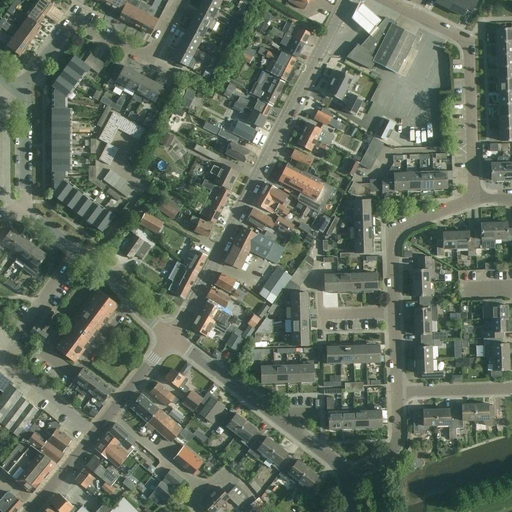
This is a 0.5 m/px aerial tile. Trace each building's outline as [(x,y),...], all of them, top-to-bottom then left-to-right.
[(53,5),(49,3),(45,0),(35,0),(32,5),(45,15),(53,5)] [(121,13),(126,3),(127,0),(113,0),(110,7),(121,13)] [(217,9),(222,0),(202,0),(202,1),(217,9)] [(303,10),(309,0),(287,0),(287,1),(303,10)] [(449,9),(453,0),(436,0),(435,2),(449,9)] [(476,1),(475,0),(462,0),(463,1),(461,0),(453,0),(449,9),(462,16),(465,10),(471,13),(476,1)] [(212,18),(217,9),(202,1),(197,10),(217,21),(212,18)] [(129,24),(137,8),(126,3),(121,13),(118,18),(129,24)] [(358,4),(350,19),(368,36),(380,21),(361,3),(358,4)] [(11,14),(16,8),(12,5),(7,12),(11,14)] [(38,24),(45,15),(32,5),(24,15),(28,17),(38,24)] [(139,29),(147,14),(137,8),(129,24),(139,29)] [(197,10),(192,20),(207,28),(212,30),(217,21),(197,10)] [(147,14),(139,29),(150,35),(158,20),(147,14)] [(265,14),(261,21),(267,25),(270,21),(268,20),(270,16),(265,14)] [(41,27),(38,24),(28,17),(21,26),(34,36),(41,27)] [(372,66),(374,62),(396,73),(415,35),(395,25),(396,23),(385,17),(360,46),(357,44),(348,54),(346,57),(371,69),(372,66)] [(202,38),(207,28),(192,20),(187,30),(202,38)] [(261,21),(257,30),(264,34),(269,25),(267,25),(261,21)] [(295,25),(291,23),(288,29),(286,34),(289,36),(304,43),(310,33),(295,25)] [(27,46),(34,36),(21,26),(13,36),(27,46)] [(496,29),(496,42),(511,41),(511,26),(511,28),(496,29)] [(273,27),(270,33),(283,39),(281,43),(284,45),(282,50),(297,58),(304,44),(304,43),(289,36),(286,34),(273,27)] [(197,47),(202,38),(187,30),(182,39),(197,47)] [(20,56),(27,46),(13,36),(6,46),(20,56)] [(192,57),(197,47),(182,39),(177,49),(192,57)] [(497,54),(511,53),(511,41),(496,42),(497,54)] [(278,57),(268,51),(258,46),(255,52),(270,59),(272,60),(276,62),(291,70),(296,59),(281,52),(278,57)] [(244,53),(240,59),(241,60),(249,64),(253,57),(255,52),(248,48),(247,47),(244,53)] [(187,67),(192,57),(177,49),(172,59),(187,67)] [(497,66),(511,65),(511,53),(497,54),(497,66)] [(96,57),(90,54),(84,63),(88,67),(96,57)] [(214,68),(216,63),(219,59),(212,55),(210,60),(211,60),(209,66),(214,68)] [(66,66),(82,78),(90,68),(93,70),(100,61),(96,57),(88,67),(84,63),(74,56),(66,66)] [(276,62),(272,60),(270,59),(267,66),(267,65),(264,70),(267,71),(285,81),(291,70),(276,62)] [(105,64),(100,61),(93,70),(98,74),(105,64)] [(497,79),(511,78),(511,65),(497,66),(497,79)] [(75,88),(82,78),(66,66),(59,76),(75,88)] [(122,69),(116,66),(110,78),(116,82),(114,86),(123,91),(126,87),(134,71),(124,66),(122,69)] [(211,73),(214,68),(209,66),(206,70),(205,70),(202,76),(208,79),(211,73)] [(135,92),(143,76),(134,71),(126,87),(135,92)] [(284,82),(266,73),(262,71),(256,82),(278,93),(278,94),(284,82)] [(351,93),(351,94),(350,96),(345,93),(352,79),(353,78),(338,71),(337,71),(338,71),(334,79),(333,78),(330,84),(331,84),(327,93),(326,93),(341,101),(341,100),(342,98),(348,101),(343,109),(343,110),(355,116),(355,115),(363,100),(363,99),(351,93)] [(67,98),(75,88),(59,76),(51,86),(54,88),(65,96),(67,98)] [(142,101),(153,81),(143,76),(135,92),(145,97),(142,101)] [(229,83),(244,91),(246,88),(241,86),(243,83),(232,77),(229,83)] [(371,87),(374,80),(368,77),(365,84),(371,87)] [(498,91),(511,90),(511,78),(497,79),(498,91)] [(153,105),(155,102),(163,87),(153,81),(142,101),(146,103),(147,102),(153,105)] [(278,93),(256,82),(255,81),(249,93),(258,97),(273,105),(278,93)] [(393,85),(382,111),(387,113),(389,107),(397,111),(397,110),(402,113),(403,111),(409,113),(419,89),(411,86),(411,87),(402,83),(400,88),(393,85)] [(230,84),(224,95),(230,98),(236,87),(230,84)] [(64,97),(65,96),(54,88),(52,90),(52,109),(64,109),(64,97)] [(498,104),(511,103),(511,90),(498,91),(498,104)] [(133,107),(138,100),(131,95),(126,102),(133,107)] [(241,104),(266,117),(272,106),(257,99),(254,105),(240,97),(237,102),(241,104)] [(183,98),(180,104),(188,108),(191,102),(183,98)] [(234,104),(232,108),(238,111),(248,116),(246,121),(261,128),(266,117),(241,104),(237,102),(235,101),(234,104)] [(499,116),(511,115),(511,103),(498,104),(499,116)] [(323,106),(319,112),(331,118),(332,118),(334,113),(323,106)] [(177,107),(174,112),(182,117),(185,111),(177,107)] [(51,121),(71,121),(71,109),(64,109),(52,109),(51,109),(51,121)] [(317,111),(313,119),(327,126),(327,125),(331,118),(319,112),(317,111)] [(115,134),(118,129),(113,113),(104,129),(115,134)] [(129,121),(113,113),(118,129),(123,132),(129,121)] [(499,128),(511,127),(511,115),(499,116),(499,128)] [(331,118),(327,125),(333,128),(337,121),(332,119),(331,118)] [(383,118),(375,135),(386,140),(394,124),(383,118)] [(71,134),(71,121),(51,121),(51,134),(71,134)] [(134,124),(129,121),(123,132),(128,135),(134,124)] [(202,121),(199,127),(212,133),(214,127),(202,121)] [(237,122),(232,132),(249,140),(254,130),(237,122)] [(334,136),(321,130),(308,123),(302,133),(329,147),(334,136)] [(139,127),(134,124),(128,135),(134,137),(139,127)] [(134,137),(139,140),(145,129),(139,127),(134,137)] [(215,127),(212,132),(218,135),(220,129),(215,127)] [(511,127),(499,128),(500,141),(511,140),(511,127)] [(104,129),(101,134),(112,139),(115,134),(104,129)] [(221,151),(243,162),(249,151),(235,144),(238,138),(220,129),(218,135),(227,140),(221,151)] [(254,132),(251,141),(260,144),(263,136),(254,132)] [(166,133),(163,138),(171,142),(174,137),(166,133)] [(328,147),(329,147),(302,133),(297,144),(311,151),(314,145),(318,148),(319,147),(324,149),(326,146),(328,147)] [(71,146),(71,134),(51,134),(51,146),(71,146)] [(101,134),(99,139),(107,144),(109,145),(112,139),(101,134)] [(366,134),(363,139),(369,142),(372,137),(366,134)] [(381,149),(384,144),(384,143),(373,137),(371,143),(381,149)] [(371,143),(368,148),(378,154),(381,149),(371,143)] [(115,155),(118,149),(109,145),(107,144),(104,149),(115,155)] [(220,156),(196,144),(194,149),(217,162),(220,156)] [(71,159),(71,146),(51,146),(52,159),(71,159)] [(368,148),(365,153),(375,159),(378,154),(368,148)] [(112,160),(115,155),(104,149),(102,154),(112,160)] [(309,167),(313,159),(294,150),(290,158),(309,167)] [(373,165),(375,159),(365,153),(362,158),(373,165)] [(102,154),(99,160),(110,165),(112,160),(102,154)] [(150,154),(142,169),(147,172),(155,157),(150,154)] [(489,159),(484,159),(485,176),(491,175),(491,180),(504,180),(503,157),(503,156),(498,156),(496,158),(496,163),(491,163),(491,161),(489,159)] [(511,179),(511,162),(509,163),(509,159),(507,157),(503,157),(504,180),(511,179)] [(354,173),(359,162),(352,159),(351,158),(346,169),(354,173)] [(370,170),(373,165),(362,158),(359,164),(370,170)] [(71,172),(71,159),(52,159),(52,172),(64,171),(71,172)] [(229,190),(238,172),(223,164),(220,169),(213,166),(210,172),(217,176),(213,182),(229,190)] [(333,187),(300,170),(287,164),(286,167),(285,166),(278,181),(300,192),(297,197),(298,198),(299,201),(311,208),(311,209),(320,214),(333,187)] [(376,179),(376,191),(394,191),(394,190),(399,190),(399,192),(407,192),(407,173),(399,173),(399,170),(391,166),(385,179),(376,179)] [(115,174),(110,170),(103,180),(108,183),(115,174)] [(64,172),(71,172),(64,171),(52,172),(52,189),(54,191),(64,178),(65,177),(64,172)] [(433,172),(433,191),(442,190),(442,189),(447,188),(446,171),(433,172)] [(412,191),(420,191),(420,172),(407,173),(407,192),(408,192),(408,190),(412,190),(412,191)] [(433,191),(433,172),(420,172),(420,191),(429,191),(429,189),(433,189),(433,191)] [(108,183),(113,187),(120,177),(115,174),(108,183)] [(96,175),(89,176),(89,180),(94,184),(97,179),(96,178),(96,175)] [(113,187),(118,190),(125,181),(120,177),(113,187)] [(62,202),(74,186),(64,178),(54,191),(52,194),(62,202)] [(118,190),(122,194),(129,184),(125,181),(118,190)] [(215,223),(230,193),(206,181),(202,187),(211,191),(199,214),(206,217),(205,218),(215,223)] [(353,195),(358,184),(353,181),(348,192),(353,195)] [(267,183),(261,194),(275,202),(278,204),(282,206),(287,195),(267,183)] [(122,194),(127,198),(134,188),(129,184),(122,194)] [(356,196),(364,196),(364,184),(359,184),(358,184),(353,195),(356,196)] [(72,209),(84,193),(74,186),(62,202),(72,209)] [(112,197),(115,193),(109,188),(106,192),(112,197)] [(184,203),(167,191),(156,208),(173,219),(184,203)] [(82,217),(94,200),(84,193),(72,209),(82,217)] [(118,201),(121,197),(115,193),(112,197),(118,201)] [(289,210),(285,208),(278,204),(275,202),(261,194),(256,204),(272,214),(276,208),(282,213),(282,212),(286,215),(289,210)] [(92,224),(104,208),(94,200),(82,217),(92,224)] [(372,213),(372,204),(370,204),(370,200),(352,200),(353,214),(370,213),(372,213)] [(304,205),(300,213),(307,216),(308,214),(308,213),(311,209),(304,205)] [(104,208),(92,224),(102,232),(114,216),(104,208)] [(288,235),(294,226),(279,216),(275,222),(253,208),(246,220),(263,230),(266,224),(272,228),(273,226),(288,235)] [(311,209),(308,213),(315,217),(318,213),(311,209)] [(321,217),(315,227),(323,232),(329,222),(332,216),(325,212),(322,217),(321,217)] [(370,217),(370,213),(353,214),(353,227),(372,226),(372,217),(370,217)] [(163,224),(145,214),(139,224),(157,234),(163,224)] [(208,237),(213,226),(192,216),(189,221),(197,225),(194,231),(208,237)] [(334,227),(339,219),(335,217),(330,225),(334,227)] [(507,241),(511,240),(511,228),(506,228),(506,222),(493,223),(494,239),(501,239),(501,241),(507,241)] [(487,239),(494,239),(493,223),(480,223),(480,229),(474,229),(475,237),(475,256),(476,256),(475,249),(481,249),(481,242),(488,242),(487,239)] [(330,236),(334,227),(330,225),(326,234),(330,236)] [(371,239),(371,235),(373,235),(372,226),(353,227),(354,240),(371,239)] [(276,264),(284,248),(274,243),(274,241),(258,233),(257,235),(242,227),(225,262),(241,270),(244,263),(243,263),(249,251),(276,264)] [(11,229),(10,228),(2,228),(0,233),(0,242),(0,243),(0,248),(2,250),(5,246),(9,250),(20,235),(11,229)] [(145,236),(137,230),(122,252),(131,259),(135,254),(144,241),(143,240),(145,236)] [(443,249),(456,248),(455,232),(442,233),(442,238),(436,239),(436,251),(436,256),(443,256),(443,249)] [(475,256),(475,237),(468,238),(468,232),(455,232),(456,248),(467,248),(468,257),(475,256)] [(308,234),(304,240),(313,246),(315,238),(308,234)] [(18,256),(29,242),(20,235),(9,250),(18,256)] [(359,253),(371,252),(371,248),(373,248),(373,239),(371,239),(354,240),(354,253),(359,253)] [(144,241),(135,254),(141,259),(150,246),(144,241)] [(24,267),(38,248),(29,242),(18,256),(15,260),(24,267)] [(39,271),(36,269),(47,255),(38,248),(24,267),(22,269),(34,277),(39,271)] [(187,268),(198,273),(207,256),(191,248),(183,264),(187,268)] [(412,283),(429,282),(429,275),(432,275),(432,269),(431,269),(431,256),(417,257),(418,269),(412,269),(412,283)] [(309,272),(313,267),(303,260),(299,265),(309,272)] [(173,281),(169,290),(184,298),(198,273),(187,268),(177,262),(169,278),(173,281)] [(299,265),(296,270),(306,277),(309,272),(299,265)] [(277,266),(258,294),(272,304),(291,276),(277,266)] [(296,270),(293,275),(303,282),(306,277),(296,270)] [(242,294),(240,293),(235,290),(236,289),(232,287),(235,281),(221,273),(220,274),(219,274),(217,278),(217,279),(215,284),(240,298),(242,294)] [(342,293),(351,293),(350,273),(337,274),(338,293),(338,291),(342,291),(342,293)] [(363,292),(364,292),(363,273),(350,273),(351,293),(359,292),(359,291),(363,290),(363,292)] [(377,290),(377,281),(376,273),(363,273),(364,292),(372,292),(372,290),(377,290)] [(329,293),(338,293),(337,274),(324,274),(324,292),(329,291),(329,293)] [(293,275),(289,280),(299,287),(300,286),(303,282),(293,275)] [(289,280),(282,290),(286,293),(290,293),(300,293),(299,287),(289,280)] [(431,295),(429,295),(429,282),(412,283),(413,296),(418,295),(419,302),(431,301),(431,295)] [(235,306),(232,305),(228,302),(231,298),(212,287),(206,298),(229,311),(232,312),(235,306)] [(75,363),(89,343),(118,305),(98,290),(55,348),(75,363)] [(307,293),(300,293),(290,293),(290,306),(309,306),(309,297),(307,297),(307,293)] [(488,300),(483,300),(483,319),(491,319),(507,318),(506,305),(500,305),(500,299),(488,300)] [(205,302),(199,312),(215,321),(215,322),(228,329),(230,324),(220,318),(219,318),(217,317),(219,313),(221,314),(222,312),(205,302)] [(265,302),(255,316),(260,319),(270,305),(265,302)] [(419,308),(413,308),(414,321),(425,321),(430,321),(436,321),(436,302),(419,302),(419,308)] [(273,304),(267,312),(271,314),(276,307),(273,304)] [(291,319),(310,319),(309,310),(308,310),(308,306),(309,306),(290,306),(291,319)] [(41,330),(55,312),(48,307),(30,332),(43,342),(48,335),(41,330)] [(227,329),(219,324),(214,322),(215,322),(215,321),(199,312),(196,318),(190,328),(206,337),(210,330),(223,337),(227,329)] [(254,315),(247,324),(253,329),(260,320),(254,315)] [(234,317),(231,323),(237,326),(240,321),(234,317)] [(266,317),(261,325),(264,327),(270,320),(266,317)] [(482,331),(482,338),(483,338),(501,338),(501,331),(507,331),(507,318),(491,319),(491,331),(482,331)] [(291,332),(310,332),(310,331),(308,332),(308,328),(310,327),(310,319),(291,319),(291,332)] [(425,321),(414,321),(414,334),(420,334),(420,340),(432,340),(433,340),(438,340),(441,340),(445,339),(445,333),(433,334),(430,334),(430,321),(425,321)] [(254,329),(249,326),(242,336),(247,340),(254,329)] [(310,332),(291,332),(291,346),(309,345),(309,340),(310,340),(310,332)] [(243,340),(232,333),(226,344),(236,351),(243,340)] [(24,338),(21,341),(30,348),(33,344),(24,338)] [(484,357),(492,357),(508,357),(508,343),(502,343),(501,338),(483,338),(484,357)] [(420,346),(414,346),(415,360),(431,359),(431,346),(433,346),(441,346),(441,340),(438,340),(433,340),(432,340),(420,340),(420,346)] [(379,356),(379,354),(379,345),(374,345),(374,343),(366,344),(366,363),(379,362),(384,362),(384,356),(379,356)] [(327,364),(340,363),(340,346),(340,344),(331,345),(331,346),(326,347),(327,353),(327,364)] [(340,363),(353,363),(353,344),(344,344),(344,346),(340,346),(340,344),(340,346),(340,363)] [(353,363),(366,363),(366,344),(365,344),(365,345),(361,345),(361,344),(353,344),(353,363)] [(215,350),(211,355),(216,359),(220,354),(215,350)] [(260,354),(260,350),(251,350),(251,360),(260,360),(260,354)] [(490,370),(491,374),(491,377),(503,376),(503,370),(509,369),(508,357),(492,357),(492,370),(490,370)] [(473,358),(461,358),(461,359),(462,367),(473,366),(473,358)] [(443,371),(434,372),(431,372),(431,359),(415,360),(415,373),(421,372),(421,379),(443,378),(443,371)] [(186,362),(183,365),(188,370),(191,366),(186,362)] [(307,364),(300,365),(301,384),(309,383),(309,382),(314,381),(313,369),(313,364),(313,362),(307,362),(307,364)] [(266,385),(274,385),(274,365),(261,366),(261,383),(266,383),(266,385)] [(279,384),(287,384),(287,365),(274,365),(274,385),(275,385),(275,383),(279,383),(279,384)] [(300,384),(301,384),(300,365),(287,365),(287,384),(296,384),(296,382),(300,382),(300,384)] [(80,393),(93,376),(83,368),(73,381),(79,385),(75,389),(80,393)] [(172,369),(165,378),(175,386),(186,393),(189,389),(183,384),(187,379),(172,369)] [(0,390),(3,393),(0,396),(0,423),(17,436),(21,432),(23,429),(22,429),(28,422),(37,410),(29,404),(29,403),(21,397),(22,395),(9,385),(12,382),(0,373),(0,390)] [(93,395),(102,383),(93,376),(80,393),(84,396),(87,391),(93,395)] [(102,383),(93,395),(98,399),(95,404),(99,407),(112,390),(102,383)] [(174,404),(177,400),(158,383),(150,393),(166,407),(171,401),(174,404)] [(193,411),(202,399),(207,392),(206,391),(198,392),(196,395),(191,392),(183,403),(193,411)] [(212,423),(213,424),(225,408),(212,398),(214,396),(208,392),(200,402),(206,406),(200,414),(207,419),(207,423),(212,423)] [(170,442),(182,429),(155,405),(154,406),(141,394),(130,407),(147,423),(147,422),(170,442)] [(333,397),(327,398),(328,429),(333,429),(333,431),(342,430),(341,411),(334,412),(333,397)] [(462,421),(475,420),(474,404),(461,405),(462,411),(455,411),(456,439),(456,428),(462,428),(462,421)] [(494,426),(494,423),(494,406),(487,406),(487,404),(474,404),(475,420),(483,420),(485,426),(494,426)] [(381,410),(380,410),(380,406),(374,406),(374,410),(367,410),(368,430),(377,429),(377,427),(381,427),(381,410)] [(93,408),(89,413),(94,416),(98,411),(93,408)] [(456,439),(455,411),(449,411),(449,409),(436,410),(436,426),(448,426),(449,439),(456,439)] [(179,422),(183,418),(173,410),(169,414),(179,422)] [(368,430),(367,410),(354,411),(355,430),(364,430),(364,428),(368,428),(368,430)] [(430,426),(436,426),(436,410),(423,410),(423,412),(413,412),(414,433),(423,433),(430,426)] [(236,434),(246,421),(236,414),(235,415),(230,411),(219,426),(224,430),(228,433),(230,430),(236,434)] [(346,430),(355,430),(354,411),(341,411),(342,430),(342,429),(346,428),(346,430)] [(250,449),(260,435),(255,431),(256,429),(246,421),(236,434),(242,439),(240,442),(250,449)] [(71,440),(57,430),(60,426),(55,422),(49,423),(50,425),(49,425),(48,426),(49,427),(45,432),(43,432),(34,424),(30,429),(29,429),(39,437),(38,439),(43,442),(44,440),(46,441),(62,453),(71,440)] [(139,443),(116,423),(115,423),(108,432),(131,452),(139,443)] [(219,426),(215,431),(220,435),(224,430),(219,426)] [(185,427),(179,434),(188,441),(194,435),(193,434),(185,427)] [(17,436),(21,439),(22,440),(23,438),(32,445),(57,463),(64,454),(62,453),(46,441),(44,440),(43,442),(38,439),(39,437),(29,429),(30,429),(27,432),(23,429),(21,432),(17,436)] [(131,452),(108,432),(95,449),(103,456),(119,468),(128,456),(131,452)] [(267,457),(277,445),(267,437),(265,438),(260,435),(250,449),(247,452),(258,460),(262,454),(267,457)] [(56,464),(57,463),(32,445),(23,438),(22,440),(15,448),(47,474),(49,472),(48,472),(55,464),(56,464)] [(280,472),(291,458),(286,454),(287,453),(277,445),(267,457),(273,462),(271,465),(275,468),(280,472)] [(238,446),(234,453),(239,456),(243,449),(238,446)] [(174,459),(193,474),(202,462),(183,447),(174,459)] [(44,479),(47,475),(15,448),(8,458),(40,484),(40,483),(44,478),(44,479)] [(94,456),(86,466),(111,486),(119,476),(108,467),(105,470),(99,465),(101,462),(94,456)] [(32,494),(40,484),(8,458),(0,466),(0,467),(32,493),(31,494),(32,494)] [(297,481),(307,468),(297,460),(296,462),(291,458),(280,472),(278,475),(288,482),(292,477),(297,481)] [(125,469),(131,461),(127,459),(121,467),(125,469)] [(231,459),(227,464),(232,468),(236,463),(231,459)] [(149,463),(145,468),(150,473),(155,468),(149,463)] [(301,488),(306,491),(305,491),(311,496),(322,482),(317,478),(318,476),(307,468),(297,481),(303,485),(301,488)] [(93,479),(83,470),(75,480),(92,494),(96,490),(89,484),(93,479)] [(183,480),(171,470),(161,482),(173,492),(183,480)] [(132,491),(136,486),(126,478),(122,483),(132,491)] [(173,492),(161,482),(154,491),(166,501),(173,492)] [(110,495),(114,490),(105,483),(101,487),(110,495)] [(238,506),(244,500),(232,489),(226,495),(218,487),(202,504),(210,511),(215,511),(229,498),(238,506)] [(15,511),(23,504),(12,493),(11,493),(10,492),(9,492),(8,492),(7,492),(6,493),(5,494),(0,499),(0,510),(2,511),(15,511)] [(76,511),(78,511),(73,506),(72,506),(59,495),(50,505),(58,511),(76,511)] [(248,502),(254,509),(261,503),(256,496),(248,502)] [(139,511),(123,497),(111,509),(104,503),(95,511),(86,511),(81,507),(78,511),(76,511),(139,511)]
